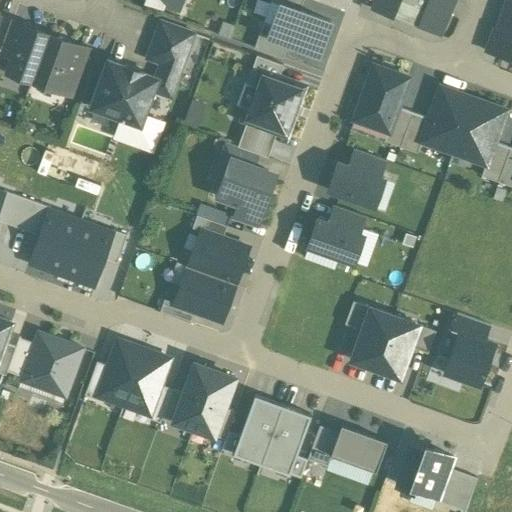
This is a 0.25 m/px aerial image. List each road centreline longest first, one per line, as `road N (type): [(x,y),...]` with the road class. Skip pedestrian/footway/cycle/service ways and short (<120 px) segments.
road 1 (residential): [(239,353),(356,30),(456,65)]
road 2 (residential): [(511,386),(491,443),(239,353)]
road 3 (residential): [(239,353),(132,314),(99,320),(0,285)]
